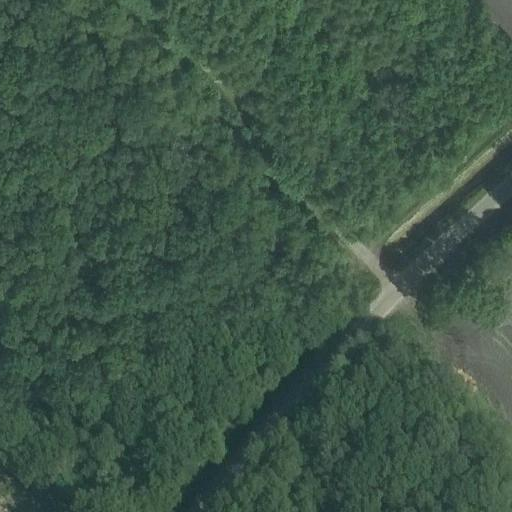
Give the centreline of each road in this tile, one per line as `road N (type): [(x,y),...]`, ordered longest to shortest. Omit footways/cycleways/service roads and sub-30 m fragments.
road 1 (unclassified): [(209,511),(393,281),(511,184)]
road 2 (track): [(393,281),(152,0)]
road 3 (track): [(0,417),(80,511)]
